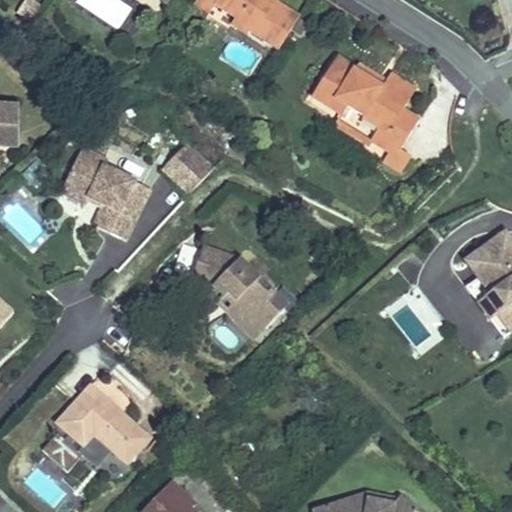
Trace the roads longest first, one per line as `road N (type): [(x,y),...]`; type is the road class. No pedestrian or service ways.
road 1 (residential): [(511,107),(466,57),(378,0)]
road 2 (residential): [(85,313),(0,408)]
